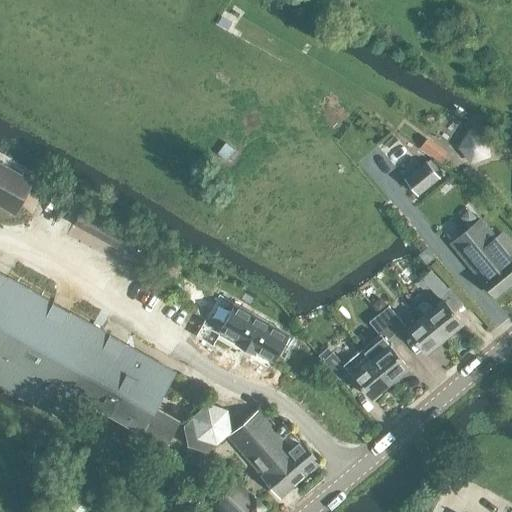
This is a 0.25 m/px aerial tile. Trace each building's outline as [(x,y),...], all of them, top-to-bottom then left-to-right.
[(469,133),(460,149),(471,161),(486,156),(486,139),(469,133)] [(438,146),(431,156),(442,164),(449,154),(438,146)] [(416,196),(438,178),(425,162),(403,180),(416,196)] [(0,204),(13,212),(31,181),(0,163),(0,204)] [(83,207),(75,223),(117,247),(126,230),(83,207)] [(480,221),(452,244),(496,296),(511,282),(511,258),(511,257),(511,242),(501,230),(494,237),(480,221)] [(139,237),(127,243),(128,257),(139,263),(150,256),(151,243),(139,237)] [(175,280),(181,273),(183,266),(171,259),(166,264),(163,272),(175,280)] [(448,289),(430,271),(416,284),(422,290),(430,289),(442,302),(425,316),(444,338),(462,322),(452,309),(453,308),(456,312),(464,305),(449,288),(448,289)] [(175,372),(0,274),(0,383),(65,420),(78,397),(164,445),(178,421),(155,407),(175,372)] [(393,333),(405,324),(389,304),(377,314),(393,333)] [(236,305),(221,330),(239,340),(238,343),(255,353),(256,350),(274,360),(289,335),(236,305)] [(385,340),(393,333),(377,314),(369,320),(385,340)] [(425,354),(444,338),(425,316),(407,331),(425,354)] [(389,383),(408,368),(380,336),(362,351),(389,383)] [(333,352),(328,347),(319,355),(340,379),(349,372),(371,399),(389,383),(362,351),(345,366),(333,352)] [(207,453),(231,431),(226,411),(208,405),(183,426),(188,447),(207,453)] [(281,438),(258,410),(227,437),(281,498),(320,464),(290,430),(281,438)] [(199,500),(211,481),(191,469),(179,488),(199,500)] [(252,500),(240,488),(232,496),(229,492),(224,498),(227,501),(220,509),(222,511),(261,511),(265,508),(254,497),(252,500)]
